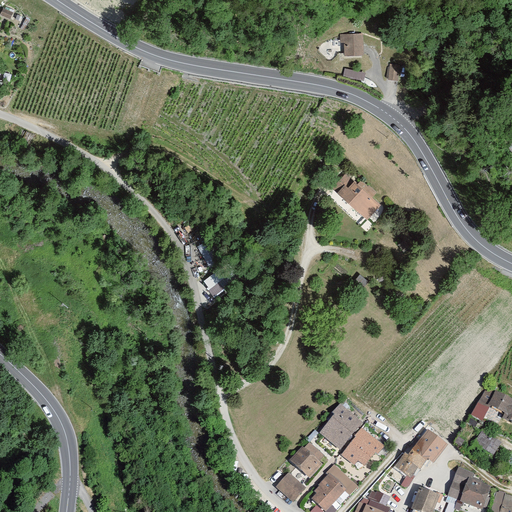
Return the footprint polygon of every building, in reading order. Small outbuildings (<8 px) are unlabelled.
[(363,34),(342,34),(342,41),(346,41),(346,55),(363,55),(363,34)] [(399,66),(391,65),(389,78),(397,79),(399,66)] [(360,183),(348,171),(331,188),(366,223),(382,207),(373,198),(376,195),(362,181),(360,183)] [(196,245),(211,267),(224,259),(209,237),(196,245)] [(205,277),(212,295),(223,290),(221,287),(232,282),(226,268),(205,277)] [(366,282),(359,275),(353,280),(361,288),(366,282)] [(511,399),(486,386),(473,411),(511,431),(511,399)] [(365,424),(341,404),(331,415),(332,416),(317,435),(340,454),(365,424)] [(362,431),(341,457),(359,473),(373,456),(377,457),(384,448),(362,431)] [(499,444),(481,431),(473,443),(491,456),(499,444)] [(439,449),(420,435),(410,445),(413,449),(406,457),(404,455),(395,467),(406,477),(401,486),(408,491),(414,479),(412,478),(417,471),(420,472),(439,449)] [(463,443),(456,439),(451,446),(459,450),(463,443)] [(323,466),(302,448),(288,464),(309,482),(323,466)] [(511,458),(505,454),(500,465),(506,468),(511,458)] [(359,487),(334,464),(323,475),(325,477),(317,486),(317,488),(312,493),(315,495),(309,501),(321,511),(325,511),(344,493),(349,497),(359,487)] [(474,473),(459,467),(447,498),(459,502),(459,504),(480,511),(485,511),(494,489),(471,480),(474,473)] [(305,490),(289,474),(275,488),(291,504),(305,490)] [(433,511),(439,497),(418,489),(409,511),(410,511),(433,511)] [(511,511),(511,497),(496,493),(490,511),(511,511)]
